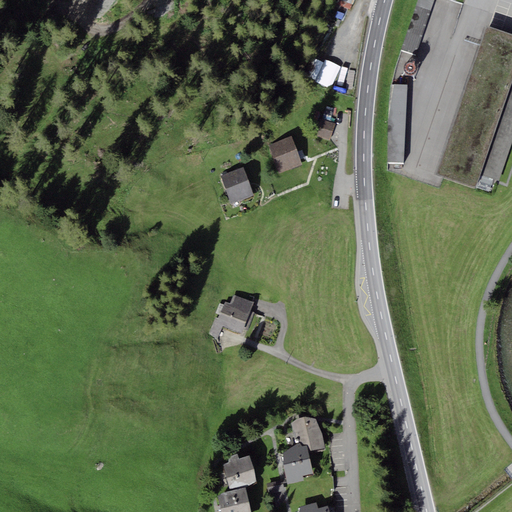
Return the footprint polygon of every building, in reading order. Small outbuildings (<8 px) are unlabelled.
[(416,55),(433,0),(416,0),(401,50),(416,55)] [(511,143),(511,34),(486,26),(435,175),(476,188),(480,175),(499,182),(511,143)] [(335,88),(338,66),(317,63),(314,85),(335,88)] [(403,163),(407,84),(390,84),(386,163),(403,163)] [(330,140),(335,123),(322,119),(317,136),(330,140)] [(302,165),(291,136),(268,145),(279,174),(302,165)] [(254,196),(243,167),(220,176),(231,204),(254,196)] [(241,334),(254,302),(234,294),(230,304),(225,301),(218,318),(216,324),(223,326),(241,334)] [(216,324),(218,318),(215,317),(208,335),(218,339),(223,326),(216,324)] [(292,425),(294,435),(296,445),(297,444),(299,443),(302,446),(306,446),(308,452),(325,448),(323,436),(320,429),(316,420),(305,417),(297,419),(292,423),(292,425)] [(303,476),(313,474),(309,458),(308,452),(306,446),(302,446),(299,443),(297,444),(296,445),(283,454),(283,465),(286,480),(288,485),(304,481),(303,476)] [(229,462),(223,464),(230,490),(247,485),(256,482),(249,456),(239,459),(238,455),(227,458),(229,462)] [(275,482),(267,484),(270,492),(277,490),(275,482)] [(251,511),(245,488),(217,495),(221,511),(251,511)] [(299,511),(307,511),(318,509),(316,503),(300,507),(299,511)]
